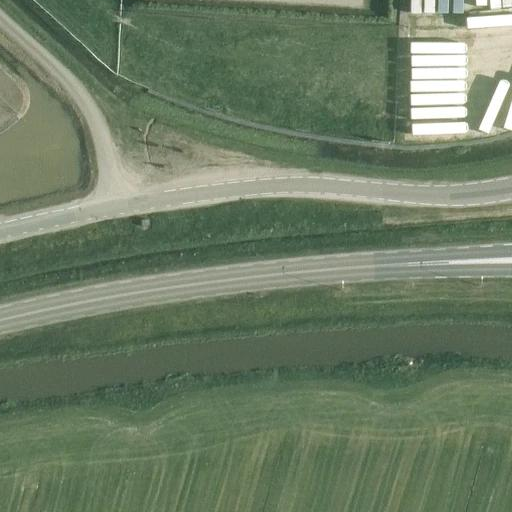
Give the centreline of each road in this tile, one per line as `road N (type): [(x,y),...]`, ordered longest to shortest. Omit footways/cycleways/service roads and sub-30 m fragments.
road 1 (primary): [(511,262),(339,268),(0,321)]
road 2 (unclassified): [(114,200),(242,188),(427,196),(511,189)]
road 3 (unclassified): [(114,200),(82,96),(0,19)]
